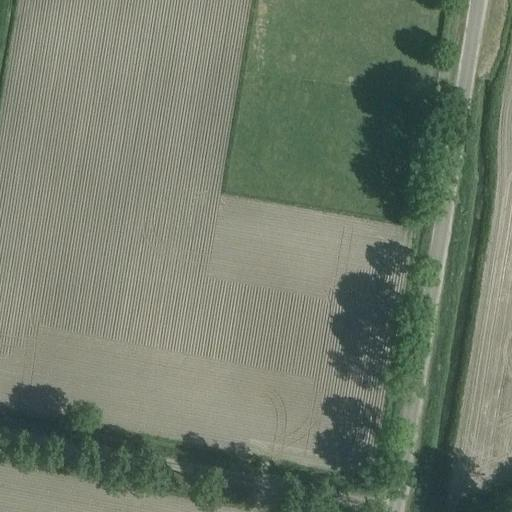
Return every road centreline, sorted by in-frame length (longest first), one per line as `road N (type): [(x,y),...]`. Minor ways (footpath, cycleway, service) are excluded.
road 1 (track): [(0,439),(368,511),(487,511),(511,502)]
road 2 (unclassified): [(399,511),(481,0)]
